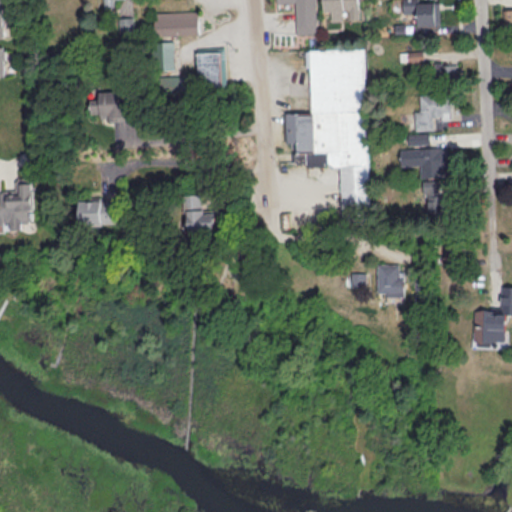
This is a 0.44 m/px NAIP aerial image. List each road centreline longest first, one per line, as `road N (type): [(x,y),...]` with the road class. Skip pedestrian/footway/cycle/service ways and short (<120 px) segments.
road 1 (residential): [(484,0),(498,224)]
road 2 (residential): [(257,0),(273,209)]
